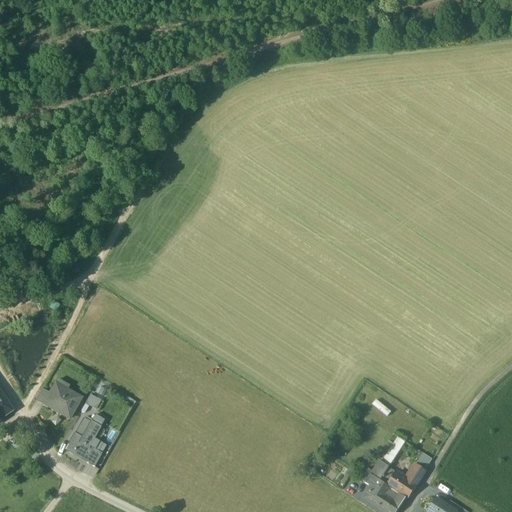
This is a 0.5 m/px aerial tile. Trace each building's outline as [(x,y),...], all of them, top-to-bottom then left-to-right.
[(80,400),(55,386),(50,395),(44,406),(69,420),(80,400)] [(42,391),(36,401),(44,406),(50,395),(42,391)] [(13,412),(0,393),(0,411),(4,417),(13,412)] [(85,403),(96,409),(101,400),(90,394),(85,403)] [(388,416),(392,411),(376,400),(372,405),(388,416)] [(100,428),(84,418),(65,451),(80,459),(81,456),(89,461),(94,451),(88,448),(100,428)] [(396,431),(388,442),(394,446),(383,464),(389,468),(389,469),(406,443),(406,442),(408,439),(396,431)] [(102,454),(95,450),(94,451),(89,461),(88,463),(87,464),(94,468),(102,454)] [(422,453),(416,464),(427,469),(432,458),(422,453)] [(380,462),(365,484),(373,489),(374,487),(378,480),(380,481),(389,469),(389,468),(383,464),(380,462)] [(415,465),(405,480),(416,487),(426,472),(415,465)] [(389,469),(380,481),(387,486),(388,485),(396,474),(396,473),(389,469)] [(396,474),(388,485),(394,490),(402,478),(396,474)] [(402,478),(394,490),(408,499),(416,487),(405,480),(402,478)] [(380,481),(378,480),(374,487),(388,496),(381,507),(388,511),(397,511),(406,499),(387,486),(380,481)] [(388,496),(374,487),(373,489),(367,498),(381,507),(388,496)] [(428,511),(454,511),(447,507),(436,500),(428,511)] [(451,502),(447,507),(455,511),(463,511),(464,511),(451,502)]
